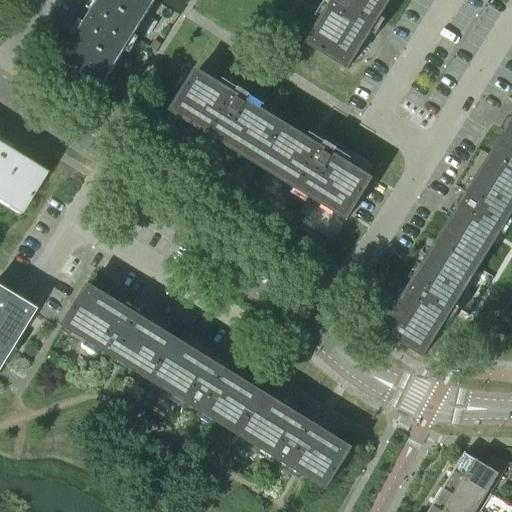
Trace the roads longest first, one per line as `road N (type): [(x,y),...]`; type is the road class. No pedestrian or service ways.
road 1 (tertiary): [(315,331),(111,155)]
road 2 (residential): [(80,243),(295,370)]
road 3 (tertiary): [(511,414),(434,410),(315,331)]
road 4 (residential): [(315,331),(431,162)]
road 5 (residential): [(431,162),(511,29)]
road 6 (residential): [(452,0),(374,129)]
road 7 (tertiary): [(111,155),(0,79)]
